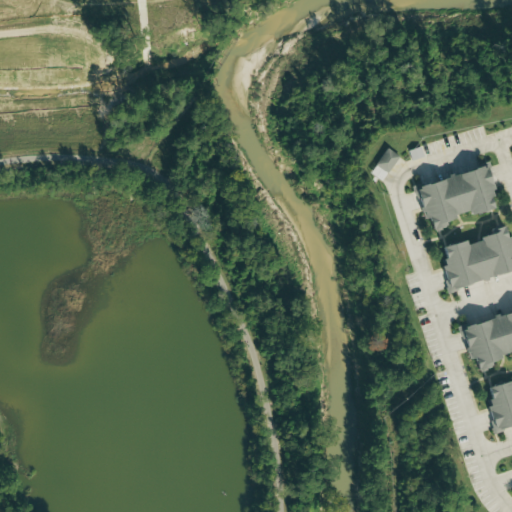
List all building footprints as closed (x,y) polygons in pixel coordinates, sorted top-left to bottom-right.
[(412,160),(424,157),(421,146),(409,150),(412,160)] [(399,156),(387,148),(370,173),(382,181),(399,156)] [(476,165),(491,207),(422,231),(407,189),(476,165)] [(432,247),(498,227),(510,266),(445,286),(432,247)] [(511,307),(455,325),(467,365),(511,351),(511,307)] [(477,387),(511,376),(511,421),(490,429),(477,387)]
